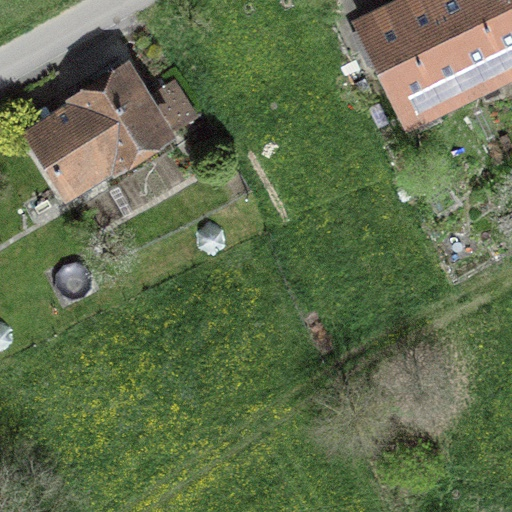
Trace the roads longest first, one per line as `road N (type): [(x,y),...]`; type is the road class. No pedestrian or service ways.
road 1 (track): [(126,511),(511,270)]
road 2 (residential): [(0,68),(124,0)]
